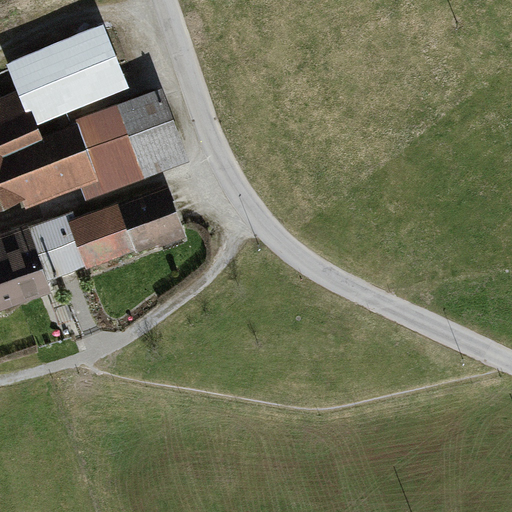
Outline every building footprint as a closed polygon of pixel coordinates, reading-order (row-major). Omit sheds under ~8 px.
[(126,89),(105,33),(12,69),(22,95),(34,125),(126,89)] [(185,157),(160,95),(40,141),(34,125),(22,95),(0,103),(0,206),(79,175),(87,195),(185,157)] [(182,234),(166,189),(121,206),(137,251),(182,234)] [(130,250),(117,210),(70,226),(83,266),(130,250)] [(67,217),(30,230),(46,279),(83,266),(70,226),(67,217)] [(30,230),(0,240),(0,305),(50,289),(46,279),(30,230)]
